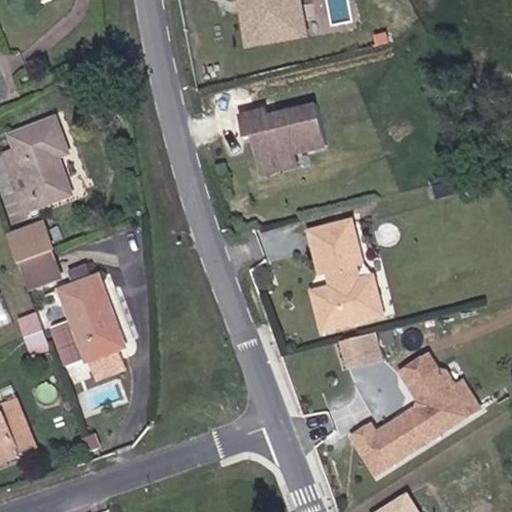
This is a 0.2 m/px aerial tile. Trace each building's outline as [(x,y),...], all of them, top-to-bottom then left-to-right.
[(230,0),(239,42),(297,31),(291,0),(282,0),(287,23),(246,30),(240,0),(230,0)] [(287,23),(282,0),(240,0),(246,30),(287,23)] [(290,137),(321,124),(305,85),(270,98),(272,104),(261,108),(256,96),(230,107),(238,129),(245,126),(259,162),(275,155),(281,140),(290,137)] [(68,118),(16,135),(23,151),(13,156),(32,217),(84,198),(70,159),(81,157),(68,118)] [(275,155),(294,147),(290,137),(281,140),(275,155)] [(375,307),(369,281),(353,285),(341,276),(340,272),(337,259),(356,255),(346,214),(304,224),(314,265),(321,263),(325,279),(306,284),(315,322),(375,307)] [(51,225),(19,236),(38,293),(74,280),(51,225)] [(369,281),(365,266),(340,272),(341,276),(353,285),(369,281)] [(109,274),(69,292),(93,367),(138,352),(109,274)] [(45,316),(27,321),(38,356),(58,351),(45,316)] [(374,349),(366,322),(352,327),(360,353),(374,349)] [(360,353),(352,327),(334,332),(341,358),(360,353)] [(366,469),(459,412),(441,382),(444,377),(438,366),(431,366),(421,350),(393,367),(410,395),(413,396),(409,405),(405,404),(367,427),(362,418),(342,430),(366,469)] [(472,404),(454,374),(441,382),(459,412),(472,404)] [(0,381),(0,470),(48,450),(26,398),(12,404),(0,381)] [(411,511),(398,490),(362,511),(411,511)]
